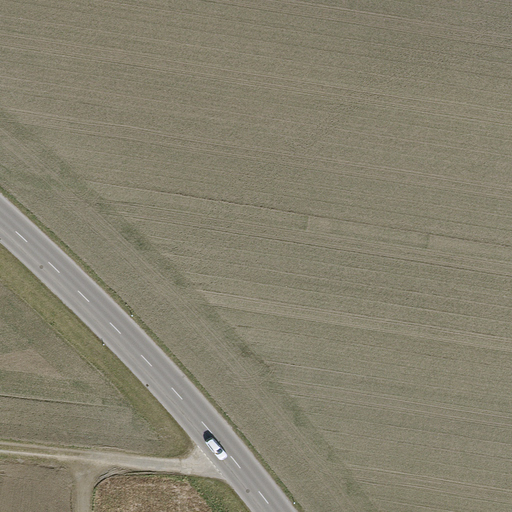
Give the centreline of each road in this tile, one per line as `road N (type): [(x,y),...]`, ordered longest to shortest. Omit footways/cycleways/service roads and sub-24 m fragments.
road 1 (tertiary): [(0,224),(143,359),(270,511)]
road 2 (track): [(0,451),(193,471),(227,456)]
